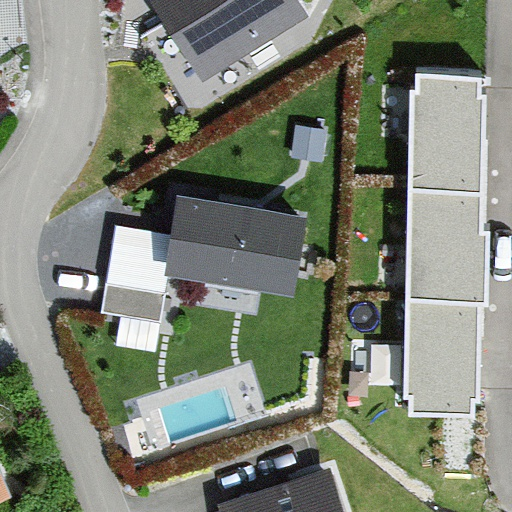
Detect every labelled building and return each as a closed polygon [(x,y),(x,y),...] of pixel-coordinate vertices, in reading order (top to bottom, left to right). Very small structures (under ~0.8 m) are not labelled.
[(163,0),(201,61),(297,2),(295,0),(163,0)] [(478,60),(419,58),(419,75),(413,75),(411,175),(483,176),(485,73),(478,73),(478,60)] [(483,176),(411,175),(410,277),(481,279),(486,279),(488,210),(482,210),(483,176)] [(298,207),(180,190),(174,231),(170,254),(288,272),(298,207)] [(174,231),(117,221),(102,304),(159,314),(170,254),(174,231)] [(481,279),(410,277),(407,375),(414,375),(413,404),(472,406),(472,386),(478,386),(481,279)] [(339,511),(327,469),(243,494),(248,511),(339,511)]
